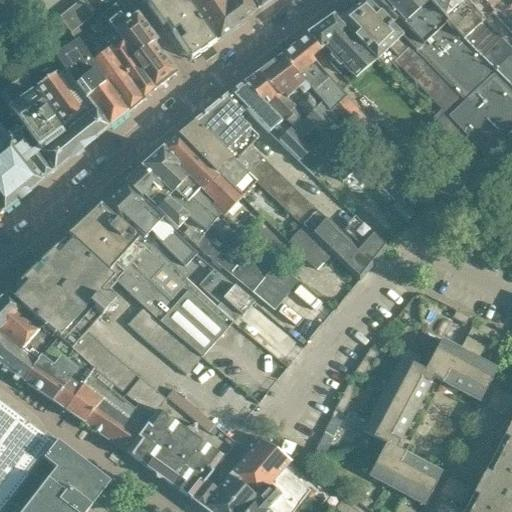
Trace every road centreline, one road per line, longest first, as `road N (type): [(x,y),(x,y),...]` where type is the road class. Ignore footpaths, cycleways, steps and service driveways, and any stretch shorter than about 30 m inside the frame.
road 1 (residential): [(202,92),(0,256)]
road 2 (residential): [(322,0),(202,92)]
